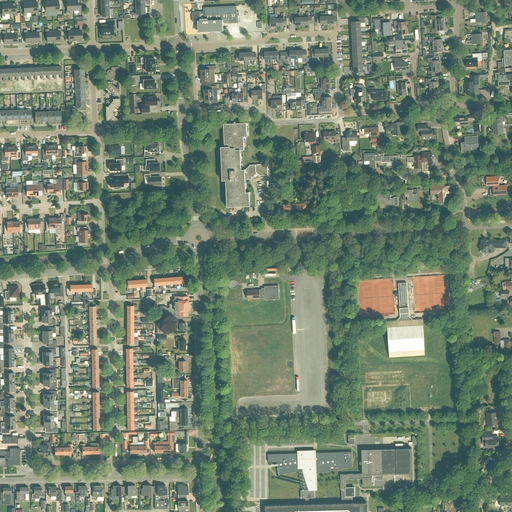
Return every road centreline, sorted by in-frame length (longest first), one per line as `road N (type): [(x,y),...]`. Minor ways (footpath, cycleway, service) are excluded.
road 1 (residential): [(340,113),(332,34),(193,44)]
road 2 (tertiary): [(200,461),(199,248)]
road 3 (tertiary): [(269,235),(465,226)]
road 4 (residential): [(114,462),(108,268)]
road 5 (residential): [(30,463),(26,275)]
road 6 (residential): [(340,113),(334,120),(275,123),(251,106),(196,108)]
road 7 (tertiary): [(197,228),(181,109)]
